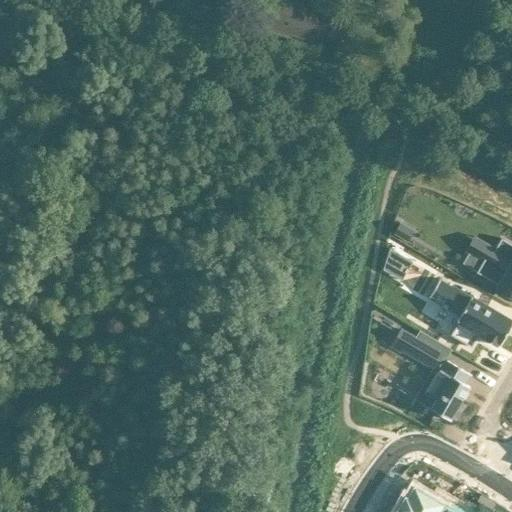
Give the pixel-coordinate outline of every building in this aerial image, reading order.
[(217,8),(219,0),(197,0),(197,2),(217,8)] [(321,44),(334,12),(295,0),(273,0),(265,27),(321,44)] [(400,223),(394,233),(407,241),(413,231),(400,223)] [(483,260),(476,272),(511,293),(511,244),(501,238),(486,262),(483,260)] [(390,248),(383,269),(389,273),(400,254),(390,248)] [(439,280),(429,297),(442,305),(441,307),(446,309),(447,308),(460,315),(456,321),(458,322),(450,335),(471,347),(479,334),(486,338),(485,340),(494,345),(495,343),(498,345),(511,321),(471,297),(470,297),(453,287),(452,288),(439,280)] [(400,329),(391,345),(400,351),(401,349),(432,368),(419,389),(435,398),(429,408),(449,420),(469,387),(465,384),(470,376),(471,376),(471,375),(445,359),(444,361),(439,358),(446,347),(450,350),(451,349),(419,330),(415,338),(400,329)] [(465,511),(459,508),(439,496),(436,501),(414,488),(408,500),(405,498),(398,511),(400,511),(465,511)]
